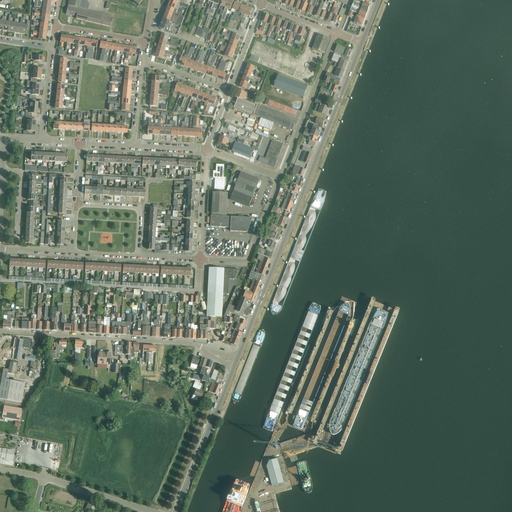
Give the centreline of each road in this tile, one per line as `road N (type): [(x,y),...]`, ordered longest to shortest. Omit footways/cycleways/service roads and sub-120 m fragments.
road 1 (residential): [(235,363),(361,43)]
road 2 (residential): [(0,330),(201,346)]
road 3 (residential): [(176,511),(235,363)]
road 4 (residential): [(278,178),(334,32)]
